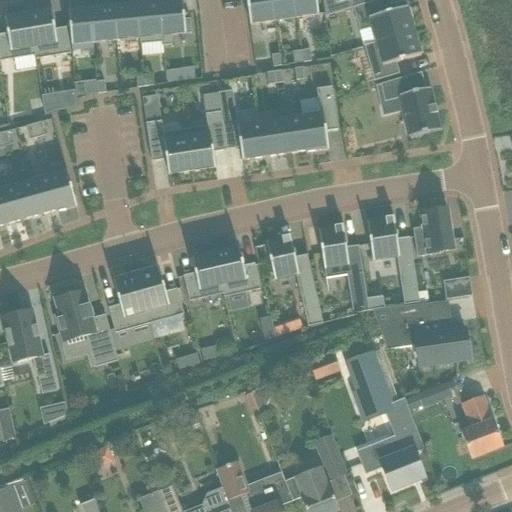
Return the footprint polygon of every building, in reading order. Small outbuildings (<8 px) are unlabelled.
[(162,43),(161,43),(161,47),(172,46),(171,37),(191,35),(190,20),(184,21),(182,0),(162,0),(157,0),(157,3),(158,3),(162,43)] [(245,0),(249,26),(274,22),(270,0),(245,0)] [(270,0),(274,22),(296,19),(293,0),(270,0)] [(318,16),(315,0),(293,0),(296,19),(318,16)] [(349,0),(352,9),(353,9),(378,2),(383,0),(349,0)] [(378,2),(353,9),(359,32),(371,29),(375,44),(375,45),(414,34),(407,8),(382,15),(378,2)] [(158,3),(157,3),(137,5),(140,39),(139,39),(140,45),(161,43),(162,43),(158,3)] [(140,39),(137,5),(113,7),(116,41),(139,39),(140,39)] [(116,41),(113,7),(89,9),(92,43),(116,41)] [(92,43),(89,9),(68,11),(71,45),(92,43)] [(51,11),(28,15),(35,60),(70,54),(66,28),(55,30),(51,11)] [(7,34),(0,35),(0,62),(34,57),(34,61),(35,60),(28,15),(4,19),(7,34)] [(375,44),(364,47),(364,48),(374,82),(399,75),(396,64),(421,56),(414,34),(375,45),(375,44)] [(301,52),(303,63),(311,62),(309,51),(301,52)] [(294,53),(295,65),(303,63),(301,52),(294,53)] [(271,56),(273,68),(281,67),(279,55),(271,56)] [(296,81),(304,80),(302,69),(294,70),(296,81)] [(165,73),(167,84),(178,83),(177,71),(165,73)] [(274,73),(276,84),(283,83),(282,72),(274,73)] [(266,74),(268,86),(276,84),(274,73),(266,74)] [(144,76),(145,88),(153,86),(151,75),(144,76)] [(145,88),(144,76),(136,77),(138,89),(145,88)] [(244,78),(246,89),(253,88),(252,76),(244,78)] [(404,79),(380,85),(380,87),(380,88),(384,103),(399,99),(402,113),(408,139),(439,132),(429,90),(411,93),(405,80),(404,79)] [(104,82),(96,83),(98,95),(106,93),(104,82)] [(96,83),(83,85),(85,96),(97,95),(96,83)] [(338,131),(331,88),(316,90),(320,115),(301,118),(306,152),(306,154),(328,151),(326,133),(338,131)] [(232,92),(218,94),(221,113),(222,125),(237,123),(232,92)] [(59,111),(56,96),(42,100),(45,115),(59,111)] [(157,97),(142,99),(144,111),(159,109),(157,97)] [(207,127),(185,131),(191,172),(215,169),(212,153),(226,150),(222,125),(221,113),(205,115),(207,127)] [(306,152),(301,118),(280,121),(285,155),(306,152)] [(264,158),(285,155),(280,121),(259,124),(264,158)] [(161,122),(146,124),(151,163),(165,160),(168,176),(191,172),(185,131),(163,134),(161,122)] [(34,125),(37,138),(45,136),(41,123),(34,125)] [(242,162),(264,158),(259,124),(236,128),(242,162)] [(26,127),(29,140),(37,138),(34,125),(26,127)] [(7,133),(0,134),(0,139),(2,148),(10,146),(7,133)] [(76,208),(66,172),(48,177),(58,211),(56,211),(57,214),(76,208)] [(58,211),(48,177),(31,182),(40,216),(56,211),(58,211)] [(40,216),(31,182),(13,186),(23,221),(40,216)] [(23,221),(13,186),(0,190),(0,206),(5,226),(23,221)] [(423,229),(413,230),(417,258),(442,255),(442,253),(453,252),(451,239),(451,238),(450,227),(449,227),(447,210),(420,214),(423,229)] [(397,241),(393,218),(366,223),(372,262),(397,259),(404,307),(419,304),(409,239),(397,241)] [(346,249),(342,227),(318,231),(325,280),(346,277),(352,315),(368,313),(366,301),(358,248),(346,249)] [(290,237),(289,237),(265,242),(274,281),(295,276),(308,328),(322,325),(306,256),(295,259),(290,237)] [(238,248),(214,254),(225,299),(260,290),(254,265),(243,267),(238,248)] [(194,274),(183,277),(189,303),(222,295),(223,299),(225,299),(214,254),(191,259),(194,274)] [(135,275),(149,325),(183,315),(176,290),(165,293),(158,268),(135,275)] [(135,275),(112,281),(119,306),(108,309),(115,335),(149,325),(135,275)] [(469,279),(443,283),(445,301),(472,297),(469,279)] [(86,337),(94,369),(118,362),(105,316),(91,320),(84,293),(70,297),(69,293),(57,297),(58,300),(54,301),(59,317),(55,318),(63,344),(86,337)] [(366,300),(368,312),(384,310),(382,298),(366,300)] [(425,304),(372,312),(387,351),(417,347),(420,369),(469,362),(464,329),(446,332),(445,324),(429,327),(425,304)] [(42,395),(57,392),(49,355),(42,357),(38,338),(36,328),(35,328),(32,311),(14,315),(14,314),(0,317),(0,319),(3,332),(5,331),(13,365),(36,360),(40,377),(37,378),(42,395)] [(273,336),(297,328),(294,322),(271,330),(273,336)] [(204,364),(219,359),(216,347),(201,351),(204,364)] [(364,357),(345,364),(356,393),(352,394),(358,410),(381,401),(395,437),(357,452),(366,474),(382,468),(392,492),(423,479),(416,461),(413,454),(423,451),(415,430),(404,400),(392,405),(373,353),(364,357)] [(200,367),(197,355),(187,358),(190,369),(200,367)] [(340,372),(334,357),(309,366),(315,381),(340,372)] [(447,385),(418,396),(422,407),(451,396),(447,385)] [(460,433),(471,461),(503,448),(492,421),(483,398),(461,406),(470,430),(460,433)] [(59,402),(34,410),(38,423),(63,415),(59,402)] [(4,409),(0,409),(0,441),(11,439),(4,409)] [(315,444),(330,481),(345,475),(330,438),(315,444)] [(87,455),(91,470),(110,465),(106,450),(87,455)] [(246,487),(237,463),(215,471),(222,488),(231,511),(233,511),(245,507),(238,490),(246,487)] [(284,483),(289,495),(292,503),(300,499),(304,511),(338,511),(329,487),(327,488),(320,469),(284,483)] [(281,511),(280,507),(292,503),(289,495),(284,483),(260,493),(258,489),(244,495),(250,511),(281,511)] [(182,511),(173,487),(157,493),(164,511),(182,511)] [(231,511),(222,488),(208,493),(201,505),(204,511),(231,511)] [(19,511),(11,490),(0,494),(0,511),(19,511)] [(156,494),(138,501),(142,511),(164,511),(157,493),(156,494)] [(82,506),(83,511),(99,511),(95,501),(82,506)]
